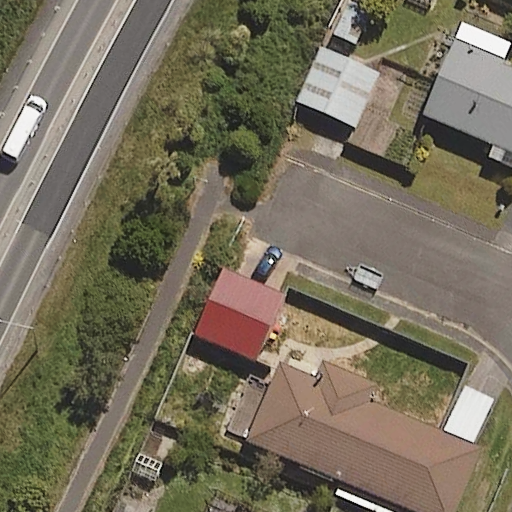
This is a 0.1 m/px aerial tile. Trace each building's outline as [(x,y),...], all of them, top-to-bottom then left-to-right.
[(508,46),(461,26),(423,118),(511,154),(511,73),(499,68),(508,46)] [(377,74),(321,49),(297,103),(353,127),(377,74)] [(283,294),(221,268),(193,337),(255,363),(283,294)] [(208,353),(178,342),(165,376),(195,388),(208,353)] [(318,384),(279,367),(271,385),(250,376),(226,434),(339,482),(335,491),(384,511),(396,511),(398,507),(410,511),(453,511),(480,452),(471,448),(491,402),(462,389),(442,436),(366,404),(373,386),(326,366),(318,384)]
